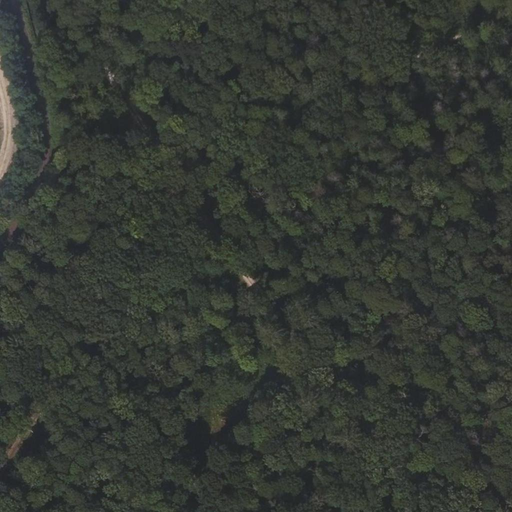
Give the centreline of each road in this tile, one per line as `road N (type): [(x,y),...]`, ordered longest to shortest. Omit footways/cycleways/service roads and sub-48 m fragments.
road 1 (track): [(511,14),(330,110),(275,156),(79,346),(0,456)]
road 2 (track): [(60,0),(192,201),(311,362),(447,511)]
